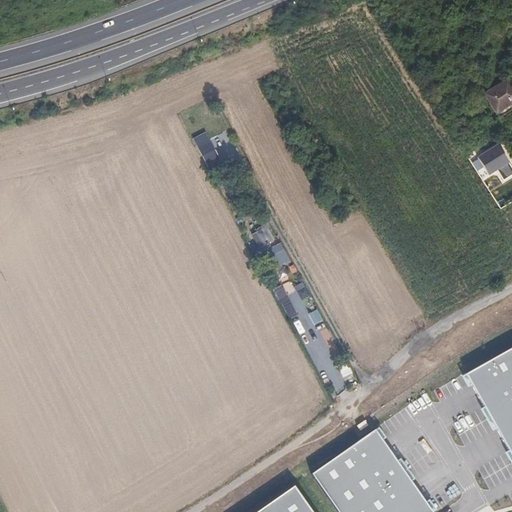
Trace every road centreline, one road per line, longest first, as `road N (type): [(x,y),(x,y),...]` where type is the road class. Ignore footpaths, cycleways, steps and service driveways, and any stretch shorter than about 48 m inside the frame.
road 1 (trunk): [(0,93),(254,0)]
road 2 (track): [(191,511),(368,390)]
road 3 (trunk): [(0,62),(182,0)]
road 4 (residential): [(368,390),(454,319),(511,288)]
